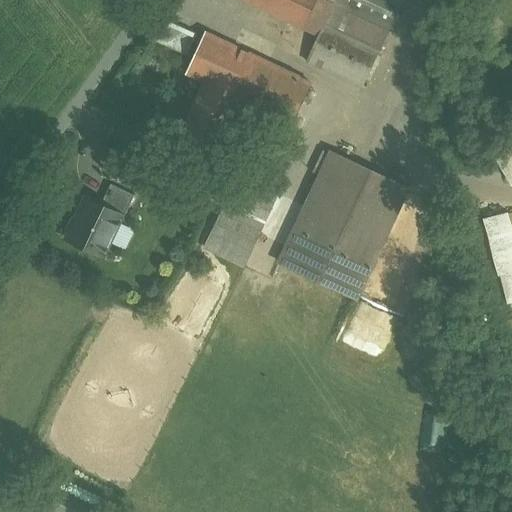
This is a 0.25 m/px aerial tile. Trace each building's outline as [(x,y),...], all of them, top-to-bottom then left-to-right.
[(341,0),(240,0),(235,16),(326,47),(341,0)] [(181,29),(178,47),(193,49),(195,31),(181,29)] [(384,71),(326,47),(309,86),(367,110),(384,71)] [(320,108),(210,56),(192,92),(302,144),(320,108)] [(180,168),(213,184),(243,122),(210,106),(180,168)] [(415,206),(337,174),(295,277),(373,309),(415,206)] [(206,217),(269,247),(284,217),(221,186),(206,217)] [(108,202),(80,261),(118,279),(146,220),(108,202)] [(511,211),(492,217),(511,293),(511,211)]
